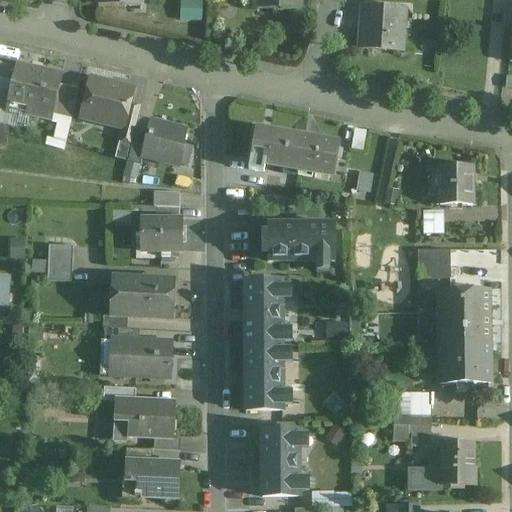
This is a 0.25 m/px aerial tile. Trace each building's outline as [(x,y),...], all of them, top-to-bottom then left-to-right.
[(181,0),(181,20),(202,21),(202,0),(181,0)] [(301,0),(257,0),(257,9),(301,11),(301,0)] [(406,9),(362,6),(359,50),(403,53),(406,9)] [(0,68),(0,125),(8,127),(10,119),(7,115),(5,115),(16,68),(1,64),(0,68)] [(44,70),(17,64),(16,68),(5,115),(7,115),(9,104),(27,108),(26,112),(52,118),(60,86),(62,78),(43,74),(44,70)] [(77,90),(60,86),(52,118),(51,123),(69,127),(77,90)] [(134,99),(98,90),(89,129),(124,137),(134,99)] [(187,130),(151,121),(145,142),(142,157),(143,158),(180,167),(186,145),(184,144),(187,130)] [(0,125),(0,146),(6,147),(9,127),(0,125)] [(68,129),(58,126),(55,140),(65,143),(68,129)] [(304,139),(256,131),(249,170),(263,173),(265,165),(298,171),(304,139)] [(145,142),(134,139),(128,163),(140,166),(143,158),(142,157),(145,142)] [(339,146),(304,139),(298,171),(334,177),(339,146)] [(473,167),(440,167),(440,207),(473,207),(473,167)] [(370,195),(374,175),(361,172),(357,193),(370,195)] [(180,194),(154,192),(153,207),(158,208),(179,209),(180,194)] [(179,209),(158,208),(158,220),(179,220),(179,209)] [(424,211),(424,234),(446,233),(445,211),(424,211)] [(158,220),(141,220),(142,252),(182,252),(182,220),(179,220),(158,220)] [(334,225),(268,226),(268,263),(334,263),(334,225)] [(73,248),(49,247),(48,264),(48,274),(47,282),(71,284),(73,248)] [(451,280),(450,252),(417,252),(417,281),(451,280)] [(48,264),(36,263),(35,274),(48,274),(48,264)] [(0,274),(0,305),(11,306),(11,275),(0,274)] [(175,282),(112,279),(110,316),(110,317),(128,318),(173,320),(175,282)] [(282,347),(282,283),(245,283),(245,348),(282,347)] [(490,291),(437,292),(438,345),(491,345),(490,291)] [(93,316),(85,316),(85,324),(92,324),(93,316)] [(128,318),(110,317),(110,316),(104,316),(103,329),(105,329),(127,330),(128,318)] [(346,318),(316,319),(316,339),(347,339),(346,318)] [(127,330),(105,329),(104,341),(118,342),(118,340),(132,341),(133,330),(127,330)] [(132,341),(118,340),(118,342),(117,375),(109,375),(109,377),(171,380),(173,343),(132,341)] [(491,345),(438,345),(438,385),(491,385),(491,345)] [(283,412),(282,347),(245,348),(246,413),(283,412)] [(136,390),(104,389),(103,402),(115,403),(115,401),(135,402),(136,390)] [(431,395),(407,395),(407,417),(431,418),(431,395)] [(135,402),(115,401),(115,403),(114,422),(128,422),(127,438),(154,440),(174,440),(176,404),(135,402)] [(431,421),(409,420),(409,435),(431,436),(431,421)] [(299,498),(299,432),(262,433),(262,498),(299,498)] [(174,440),(154,440),(154,451),(180,453),(180,440),(174,440)] [(474,445),(441,445),(441,458),(430,458),(430,470),(412,470),(412,492),(442,492),(442,487),(475,487),(475,471),(473,471),(474,445)] [(152,451),(126,450),(125,462),(152,463),(152,451)] [(152,463),(125,462),(124,481),(136,482),(136,493),(134,493),(134,501),(140,502),(141,498),(178,500),(180,464),(152,463)]
